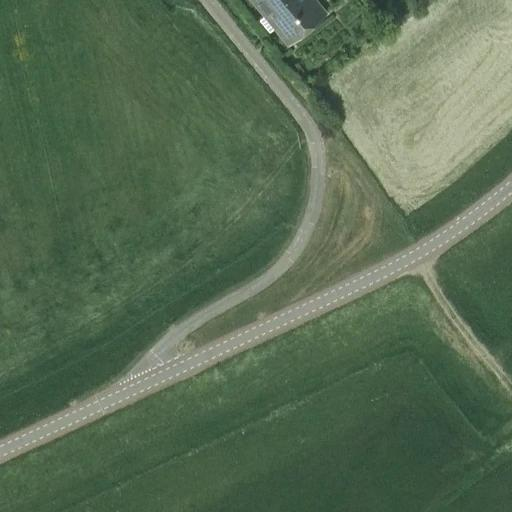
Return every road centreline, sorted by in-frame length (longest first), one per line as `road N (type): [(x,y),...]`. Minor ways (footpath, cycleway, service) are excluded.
road 1 (unclassified): [(206,0),(308,127),(316,187),(305,230),(287,258),(262,283),(171,335),(144,383)]
road 2 (tertiary): [(144,383),(416,255),(511,183)]
road 3 (track): [(511,393),(416,255)]
road 4 (tertiary): [(0,451),(144,383)]
